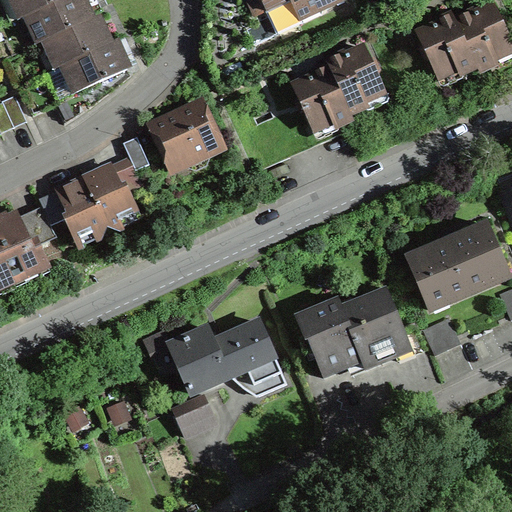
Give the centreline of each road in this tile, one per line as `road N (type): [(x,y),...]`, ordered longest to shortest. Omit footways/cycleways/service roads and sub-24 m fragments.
road 1 (tertiary): [(511,116),(0,352)]
road 2 (residential): [(511,364),(240,496)]
road 3 (residential): [(0,181),(57,154),(137,98),(185,30),(183,0)]
